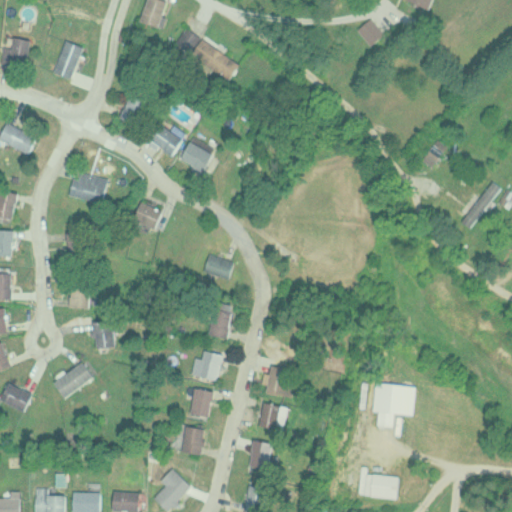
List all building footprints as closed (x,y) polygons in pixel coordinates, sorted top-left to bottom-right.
[(149,0),(142,19),(161,27),(171,0),(170,0),(149,0)] [(386,35),(375,17),(360,25),(371,44),(386,35)] [(191,55),(232,80),(243,62),(195,32),(191,39),(198,44),(191,55)] [(13,46),(6,45),(2,61),(26,68),(33,39),(16,35),(13,46)] [(54,70),(72,78),(86,46),(68,38),(54,70)] [(122,116),(139,125),(151,101),(134,92),(122,116)] [(1,137),(31,152),(40,135),(9,120),(1,137)] [(153,140),(176,156),(187,139),(165,124),(153,140)] [(183,158),(210,172),(221,151),(194,137),(183,158)] [(424,160),(435,167),(450,146),(439,138),(424,160)] [(72,194),(105,203),(111,178),(78,170),(72,194)] [(464,220),(475,228),(504,185),(493,178),(464,220)] [(511,205),(511,189),(508,187),(502,202),(511,206),(511,205)] [(0,191),(0,217),(15,220),(20,192),(1,188),(0,191)] [(158,228),(166,210),(143,200),(135,219),(158,228)] [(0,256),(15,257),(15,229),(0,229),(0,256)] [(70,250),(83,250),(83,232),(70,232),(70,250)] [(203,269),(229,279),(236,262),(210,252),(203,269)] [(0,298),(14,299),(14,272),(0,272),(0,298)] [(72,306),(91,306),(91,285),(72,285),(72,306)] [(236,312),(217,307),(210,333),(229,338),(236,312)] [(0,332),(8,332),(7,308),(0,308),(0,332)] [(98,320),(98,347),(117,347),(117,320),(98,320)] [(0,342),(0,369),(13,366),(5,341),(0,342)] [(197,356),(192,373),(218,380),(226,354),(206,349),(203,358),(197,356)] [(55,382),(67,398),(96,376),(85,361),(55,382)] [(267,373),(268,394),(299,392),(297,367),(273,369),(273,373),(267,373)] [(2,398),(26,410),(34,394),(11,381),(2,398)] [(212,418),(216,391),(196,387),(191,415),(212,418)] [(259,426),(282,432),(289,406),(266,400),(259,426)] [(185,451),(204,453),(208,428),(189,425),(185,451)] [(251,465),(273,470),(279,443),(257,438),(251,465)] [(157,496),(171,510),(194,486),(175,466),(163,478),(168,484),(157,496)] [(365,493),(399,498),(402,476),(368,472),(365,493)] [(247,509),(262,511),(267,511),(272,487),(251,484),(247,509)] [(50,494),(50,486),(37,486),(37,511),(68,511),(69,494),(50,494)] [(0,511),(24,511),(24,490),(13,490),(13,497),(0,497),(0,511)] [(103,511),(103,491),(75,491),(75,511),(103,511)] [(139,510),(139,491),(115,491),(115,510),(139,510)]
